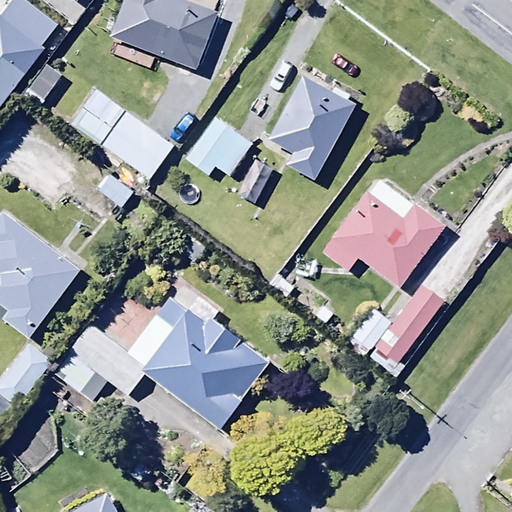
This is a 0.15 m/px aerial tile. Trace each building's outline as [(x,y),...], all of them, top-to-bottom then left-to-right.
[(0,104),(44,50),(39,46),(56,25),(24,0),(13,0),(0,16),(0,104)] [(51,0),(73,15),(83,0),(51,0)] [(121,0),(107,37),(194,70),(216,11),(186,0),(121,0)] [(313,182),(356,103),(348,99),(351,95),(334,86),(331,92),(300,75),(266,139),(292,153),(284,166),(313,182)] [(171,147),(120,110),(95,144),(146,181),(171,147)] [(213,117),(182,160),(207,179),(214,169),(227,179),(252,146),(213,117)] [(105,173),(93,190),(118,208),(130,191),(105,173)] [(394,289),(442,224),(377,175),(319,252),(344,270),(353,259),(394,289)] [(80,268),(1,210),(0,211),(0,306),(6,311),(0,319),(28,339),(80,268)] [(396,366),(445,303),(423,286),(374,349),(396,366)] [(202,323),(167,298),(128,353),(86,324),(51,374),(78,393),(82,387),(96,396),(107,380),(129,396),(142,376),(221,432),(270,362),(207,317),(202,323)] [(362,356),(388,322),(372,309),(345,343),(362,356)] [(51,360),(25,342),(0,378),(0,396),(17,408),(51,360)] [(112,511),(103,496),(73,511),(112,511)]
